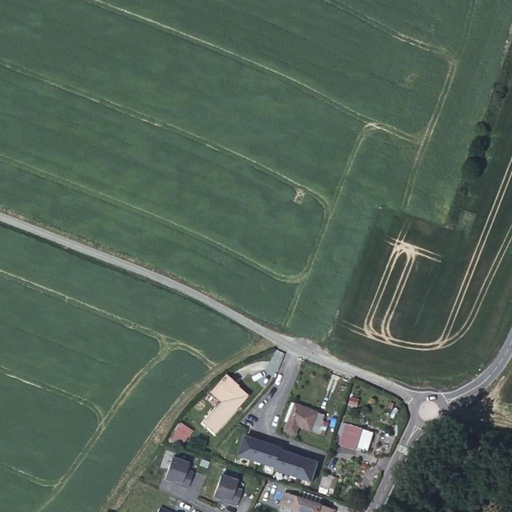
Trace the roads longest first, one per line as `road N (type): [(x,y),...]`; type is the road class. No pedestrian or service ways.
road 1 (unclassified): [(0,215),(177,283),(295,347),(437,407)]
road 2 (tertiary): [(437,407),(418,424),(374,511)]
